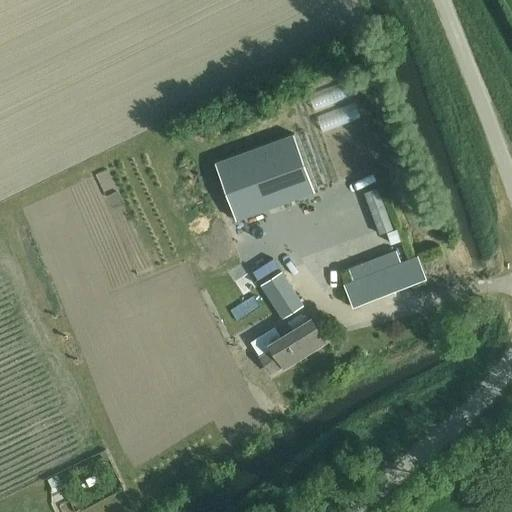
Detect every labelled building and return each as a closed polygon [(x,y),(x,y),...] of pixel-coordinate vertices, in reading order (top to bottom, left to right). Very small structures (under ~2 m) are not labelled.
[(288,99),(313,185),(356,172),(331,86),(288,99)] [(314,190),(293,134),(215,163),(236,219),(314,190)] [(181,170),(136,190),(144,206),(174,195),(188,228),(204,222),(181,170)] [(341,236),(345,247),(396,232),(381,181),(303,205),(315,244),(341,236)] [(297,239),(288,243),(301,272),(310,268),(297,239)] [(351,307),(424,279),(416,257),(386,267),(382,257),(338,273),(351,307)] [(259,285),(281,319),(301,306),(280,272),(259,285)] [(274,327),(250,342),(260,357),(270,372),(281,365),(282,367),(323,341),(310,319),(305,322),(300,314),(287,322),(292,330),(280,338),(274,327)]
